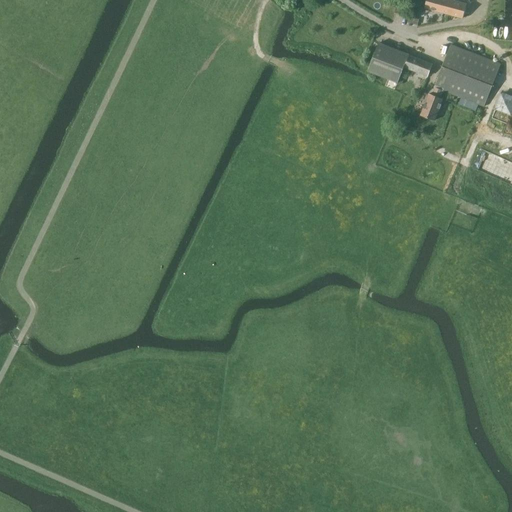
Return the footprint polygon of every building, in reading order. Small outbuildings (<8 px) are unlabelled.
[(426,0),(424,8),(447,15),(451,0),(426,0)] [(452,0),(451,0),(447,15),(463,19),(467,4),(452,0)] [(420,27),(422,18),(411,15),(409,24),(420,27)] [(379,43),(368,72),(383,77),(398,83),(403,68),(428,77),(433,64),(379,43)] [(450,44),(433,88),(431,95),(428,94),(420,115),(435,120),(443,99),(441,98),(443,91),(484,107),(501,64),(450,44)] [(355,47),(353,48),(352,50),(352,52),(352,53),(353,55),(354,57),(356,57),(358,58),(359,57),(361,56),(362,55),(363,53),(363,52),(363,50),(362,48),(360,47),(359,47),(357,46),(355,47)] [(511,96),(502,93),(496,111),(511,115),(511,96)]
